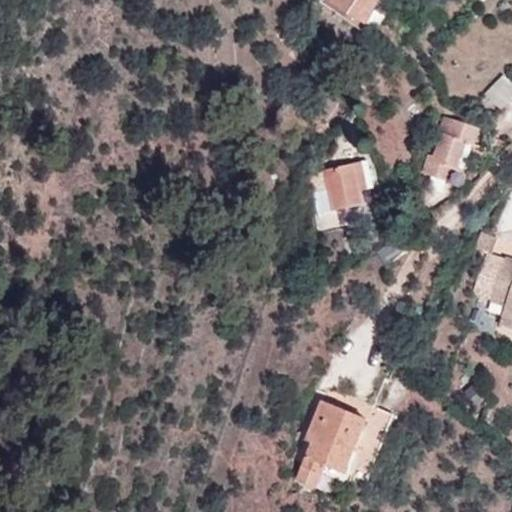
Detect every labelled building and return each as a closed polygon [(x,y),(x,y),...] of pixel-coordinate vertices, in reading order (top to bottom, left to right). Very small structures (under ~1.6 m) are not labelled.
[(381,0),(370,0),(356,21),(328,0),(320,0),(320,1),(363,31),(381,0)] [(370,0),(328,0),(356,21),(370,0)] [(496,104),(511,87),(511,86),(503,78),(487,96),(496,104)] [(263,123),(261,105),(250,106),(251,124),(263,123)] [(459,170),(472,127),(443,119),(432,156),(427,155),(421,173),(446,180),(450,168),(459,170)] [(353,164),(358,191),(369,189),(363,162),(353,164)] [(361,205),(358,191),(353,164),(322,170),(324,182),(312,184),(317,214),(314,215),(317,231),(339,226),(336,210),(361,205)] [(511,258),(507,257),(491,302),(506,307),(503,317),(511,320),(511,258)] [(366,480),(391,415),(372,408),(367,419),(319,401),(304,441),(311,444),(298,480),(318,488),(327,466),(366,480)]
